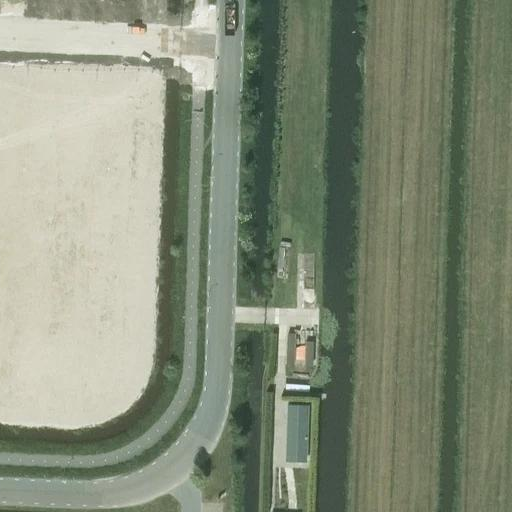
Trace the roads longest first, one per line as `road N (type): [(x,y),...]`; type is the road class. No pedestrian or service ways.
road 1 (tertiary): [(0,490),(105,495),(158,479),(192,453),(217,381),(227,56)]
road 2 (unclassified): [(0,49),(227,56)]
